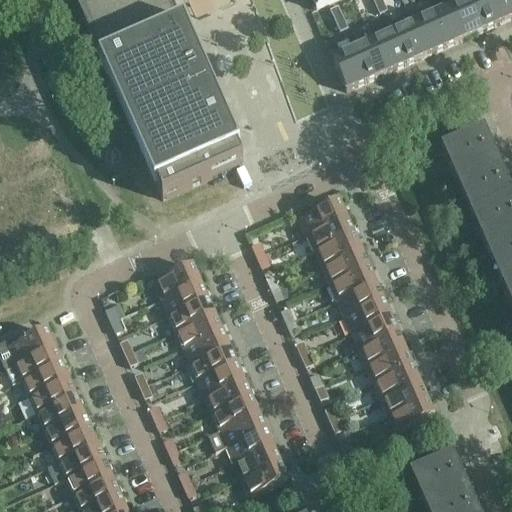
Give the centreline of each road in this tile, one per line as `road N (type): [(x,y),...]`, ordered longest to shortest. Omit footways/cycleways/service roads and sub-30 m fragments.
road 1 (residential): [(496,511),(474,460),(478,396),(367,146)]
road 2 (residential): [(172,511),(87,309),(88,288),(225,227)]
road 3 (residential): [(327,511),(336,476),(225,227)]
road 4 (residential): [(367,146),(334,178),(225,227)]
road 5 (residential): [(367,146),(376,133),(486,83)]
